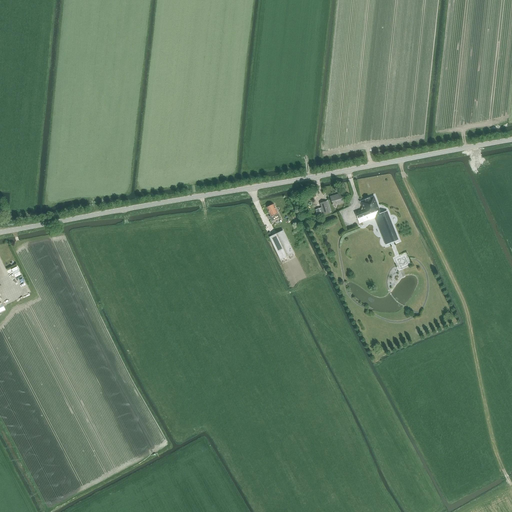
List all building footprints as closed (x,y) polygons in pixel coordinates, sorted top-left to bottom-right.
[(331,196),(330,197),(333,206),(343,203),(341,196),(340,193),(331,196)] [(363,210),(355,213),(359,223),(359,224),(375,218),(385,245),(398,240),(387,211),(381,214),(374,196),(369,198),(364,200),(360,202),(363,210)] [(328,201),(326,201),(320,203),(322,209),(317,210),(319,216),(332,212),(328,201)] [(273,205),(267,208),(271,216),(269,217),(272,221),(280,218),(277,212),(277,211),(276,209),(273,205)] [(294,254),(283,231),(269,237),(280,260),(294,254)] [(398,270),(411,265),(406,252),(393,257),(398,270)] [(7,268),(9,273),(13,272),(15,278),(21,275),(18,269),(15,270),(13,265),(7,268)]
